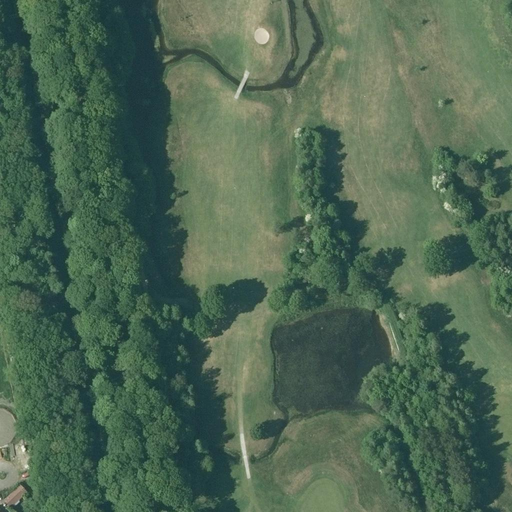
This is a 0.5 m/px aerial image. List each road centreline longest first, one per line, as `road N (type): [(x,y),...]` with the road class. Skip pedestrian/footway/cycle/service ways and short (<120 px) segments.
road 1 (tertiary): [(148,511),(56,0)]
road 2 (track): [(0,156),(56,466)]
